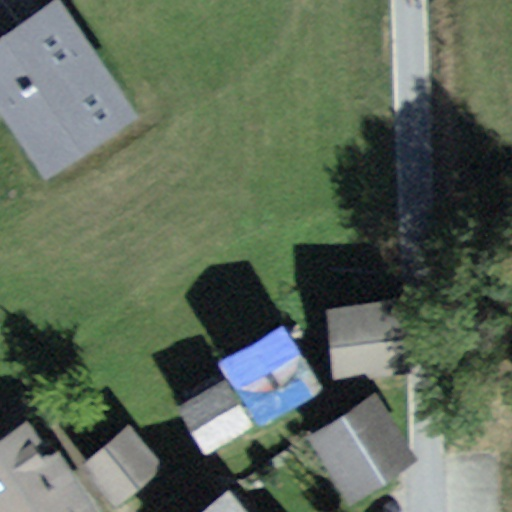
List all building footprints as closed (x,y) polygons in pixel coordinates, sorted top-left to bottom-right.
[(141,115),(60,0),(51,0),(0,35),(0,111),(47,179),(141,115)] [(410,296),(336,305),(344,382),(419,373),(410,296)] [(296,326),(233,362),(270,429),(334,393),(296,326)] [(268,429),(234,375),(191,402),(225,456),(268,429)] [(429,460),(389,397),(321,440),(361,502),(429,460)] [(105,511),(44,421),(0,450),(0,511),(105,511)] [(135,427),(92,460),(124,502),(168,469),(135,427)] [(267,511),(244,485),(212,511),(267,511)]
